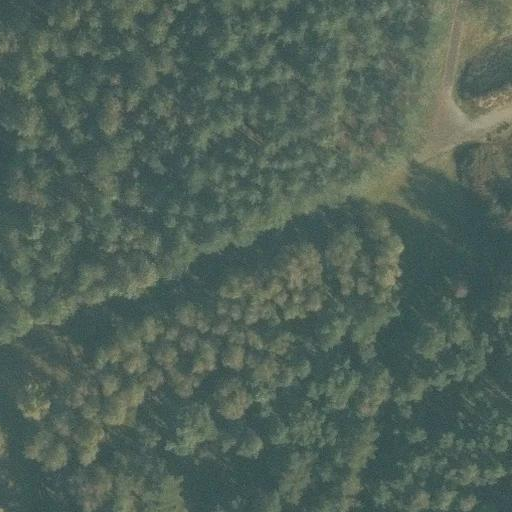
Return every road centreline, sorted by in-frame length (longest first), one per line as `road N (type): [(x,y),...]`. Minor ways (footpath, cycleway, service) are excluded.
road 1 (track): [(447,146),(0,359)]
road 2 (track): [(473,0),(447,146),(511,116)]
